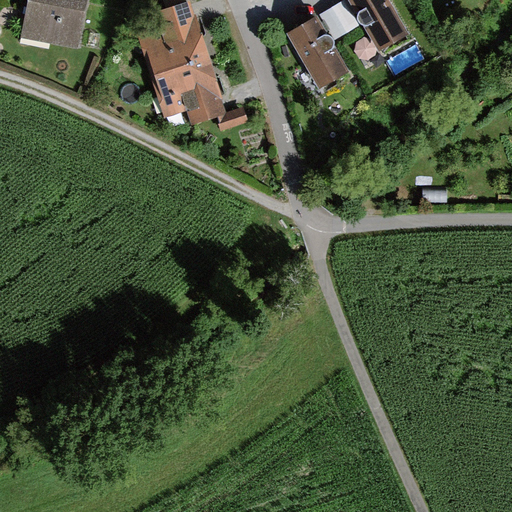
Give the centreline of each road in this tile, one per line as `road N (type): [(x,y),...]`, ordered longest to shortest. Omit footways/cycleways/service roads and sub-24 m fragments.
road 1 (residential): [(234,0),(311,221),(511,219)]
road 2 (track): [(311,221),(0,76)]
road 3 (track): [(311,221),(327,283),(424,511)]
